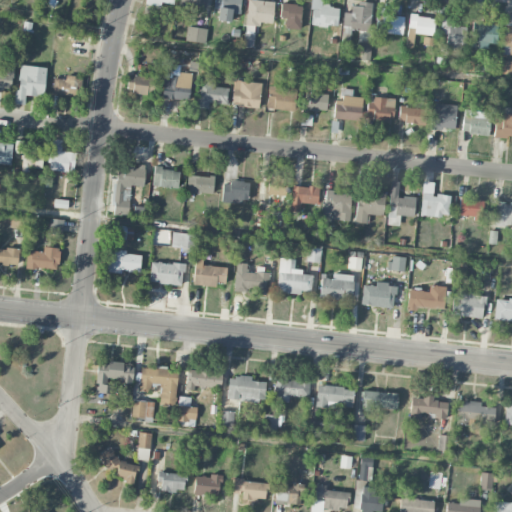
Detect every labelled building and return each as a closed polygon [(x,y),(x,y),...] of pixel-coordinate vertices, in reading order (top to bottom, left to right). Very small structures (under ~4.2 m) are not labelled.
[(174,0),(146,0),(146,5),(160,8),(161,2),(173,4),(174,0)] [(205,9),(205,0),(178,0),(178,13),(192,14),(192,8),(205,9)] [(215,0),(215,9),(218,10),(217,21),(231,22),(231,14),(240,14),(241,0),(215,0)] [(246,26),(260,26),(260,23),(273,23),(274,1),(247,0),(246,26)] [(339,7),(322,6),(322,0),(312,0),(310,25),(337,27),(339,7)] [(351,13),(344,12),(342,30),(369,33),(372,4),(352,2),(351,13)] [(280,18),(286,18),(285,28),(299,30),(302,5),(281,3),(280,18)] [(438,34),(447,35),(446,47),(464,49),(466,28),(450,26),(451,9),(441,7),(438,34)] [(511,14),(506,14),(502,54),(511,55),(511,14)] [(413,48),(414,34),(432,36),(434,18),(410,15),(406,47),(413,48)] [(375,34),(402,35),(403,18),(376,16),(375,34)] [(488,43),(496,45),(499,26),(480,23),(476,48),(487,50),(488,43)] [(185,41),(205,43),(207,29),(187,26),(185,41)] [(252,48),(254,27),(245,26),(243,47),(252,48)] [(371,42),(356,41),(356,50),(370,51),(371,42)] [(511,61),(500,61),(500,74),(511,74),(511,61)] [(0,88),(12,90),(13,64),(4,64),(3,73),(0,72),(0,88)] [(46,68),(20,65),(18,91),(15,91),(13,103),(24,104),(25,95),(43,96),(46,68)] [(161,98),(189,101),(191,74),(177,72),(177,76),(164,75),(161,98)] [(54,79),(52,93),(75,95),(77,76),(66,75),(66,80),(54,79)] [(155,78),(129,75),(126,91),(153,95),(155,78)] [(261,84),(234,80),(232,105),(258,108),(261,84)] [(196,82),(195,108),(211,108),(212,104),(228,104),(228,88),(215,87),(215,83),(196,82)] [(267,110),(295,111),(296,88),(268,87),(267,110)] [(333,120),(361,121),(362,97),(352,97),(352,90),(340,89),(340,100),(334,100),(333,120)] [(328,95),(307,93),(305,110),(326,112),(328,95)] [(368,121),(392,123),(394,98),(369,97),(368,121)] [(430,127),(454,130),(456,106),(433,103),(430,127)] [(425,108),(399,107),(398,123),(425,124),(425,108)] [(511,138),(511,114),(511,115),(511,112),(511,110),(496,109),(493,136),(511,138)] [(489,135),(490,119),(462,118),(462,133),(489,135)] [(75,152),(61,152),(62,140),(51,139),(49,171),(74,172),(75,152)] [(0,164),(10,166),(12,144),(0,142),(0,164)] [(29,172),(30,168),(41,168),(43,145),(31,145),(31,150),(22,150),(21,172),(29,172)] [(144,187),(145,166),(117,165),(114,215),(128,216),(129,201),(122,200),(123,186),(144,187)] [(179,170),(153,169),(153,187),(178,188),(179,170)] [(213,177),(187,176),(187,193),(213,194),(213,177)] [(286,196),(287,179),(268,178),(268,195),(286,196)] [(222,202),(248,203),(249,182),(223,181),(222,202)] [(387,225),(399,226),(399,216),(413,217),(414,198),(398,197),(399,182),(390,181),(387,225)] [(420,215),(448,218),(450,196),(432,194),(433,183),(423,182),(420,215)] [(318,187),(292,186),(291,212),(299,212),(300,203),(318,204),(318,187)] [(350,221),(351,195),(333,194),(333,190),(324,190),(322,217),(330,218),(330,213),(338,213),(337,221),(350,221)] [(367,215),(383,216),(384,194),(357,193),(355,223),(366,224),(367,215)] [(484,201),(460,197),(457,215),(481,219),(484,201)] [(511,203),(495,201),(492,223),(511,225),(511,203)] [(23,229),(23,214),(11,213),(10,229),(23,229)] [(62,235),(64,220),(50,219),(48,234),(62,235)] [(111,240),(133,240),(133,226),(111,226),(111,240)] [(193,249),(194,234),(172,233),(171,247),(193,249)] [(0,264),(18,265),(19,248),(0,247),(0,264)] [(25,267),(57,271),(60,249),(43,247),(43,253),(28,251),(25,267)] [(306,261),(319,263),(320,250),(307,248),(306,261)] [(107,252),(106,273),(120,273),(120,271),(140,272),(141,253),(107,252)] [(405,258),(390,256),(388,271),(403,272),(405,258)] [(193,286),(216,287),(217,283),(226,283),(226,267),(202,266),(203,258),(195,257),(193,286)] [(361,258),(349,257),(348,268),(361,269),(361,258)] [(312,275),(301,274),(301,270),(294,269),(295,260),(279,258),(276,292),(300,294),(301,290),(310,291),(312,275)] [(183,285),(183,264),(151,262),(150,283),(183,285)] [(268,293),(269,273),(246,272),(246,263),(235,263),(235,292),(268,293)] [(318,297),(350,301),(354,276),(333,273),(332,277),(321,276),(318,297)] [(394,285),(376,284),(376,286),(362,285),(361,306),(393,307),(394,285)] [(407,308),(443,310),(444,286),(429,286),(429,291),(408,290),(407,308)] [(451,315),(482,318),(484,295),(453,292),(451,315)] [(511,320),(511,300),(495,298),(493,318),(511,320)] [(97,364),(95,392),(113,394),(114,386),(107,385),(107,380),(132,382),(134,368),(123,367),(124,363),(107,361),(106,365),(97,364)] [(140,367),(139,385),(161,386),(160,405),(176,406),(177,369),(140,367)] [(221,388),(221,371),(187,370),(186,388),(194,389),(194,387),(221,388)] [(264,402),(265,382),(251,381),(251,377),(228,376),(227,400),(264,402)] [(289,402),(289,396),(309,397),(309,380),(274,379),(273,402),(289,402)] [(353,387),(316,387),(316,407),(327,408),(327,405),(353,405),(353,387)] [(397,393),(362,392),(361,411),(370,411),(370,408),(396,409),(397,393)] [(196,407),(189,407),(190,397),(178,397),(176,425),(195,426),(196,407)] [(410,397),(409,419),(420,419),(421,413),(433,414),(433,418),(446,419),(447,402),(432,401),(432,398),(410,397)] [(154,402),(132,401),(131,417),(153,418),(154,402)] [(493,423),(494,408),(480,407),(480,403),(457,402),(456,424),(469,425),(469,422),(493,423)] [(220,427),(234,427),(234,411),(220,411),(220,427)] [(277,416),(263,415),(262,431),(276,432),(277,416)] [(307,438),(327,437),(326,420),(306,421),(307,438)] [(365,441),(365,426),(353,425),(352,441),(365,441)] [(149,460),(151,433),(138,433),(137,460),(149,460)] [(451,436),(438,435),(438,451),(451,451),(451,436)] [(340,467),(350,468),(352,457),(341,456),(340,467)] [(359,480),(366,481),(367,468),(372,468),(372,458),(360,457),(359,480)] [(158,489),(183,493),(186,475),(160,472),(158,489)] [(493,474),(480,473),(479,490),(492,490),(493,474)] [(194,475),(194,495),(219,496),(219,476),(194,475)] [(267,482),(233,480),(232,494),(241,494),(241,500),(256,501),(256,499),(266,499),(267,482)] [(301,505),(302,485),(276,484),(275,504),(301,505)] [(325,491),(325,485),(313,484),(311,511),(321,511),(322,508),(346,510),(347,492),(325,491)] [(383,511),(384,496),(375,496),(375,488),(361,487),(358,511),(383,511)] [(446,502),(444,511),(478,511),(480,500),(459,498),(458,504),(446,502)] [(432,511),(433,500),(399,499),(398,511),(432,511)] [(511,511),(511,502),(492,502),(491,511),(511,511)]
